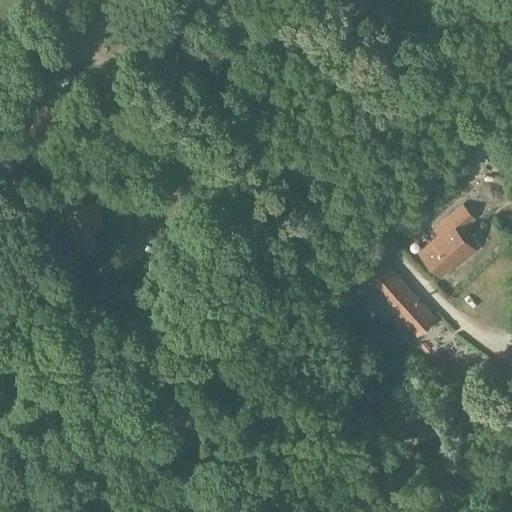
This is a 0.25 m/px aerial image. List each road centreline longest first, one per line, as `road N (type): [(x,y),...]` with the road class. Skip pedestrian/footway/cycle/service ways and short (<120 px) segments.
road 1 (track): [(237,475),(114,346),(24,189),(0,164)]
road 2 (track): [(329,499),(490,399),(509,377)]
